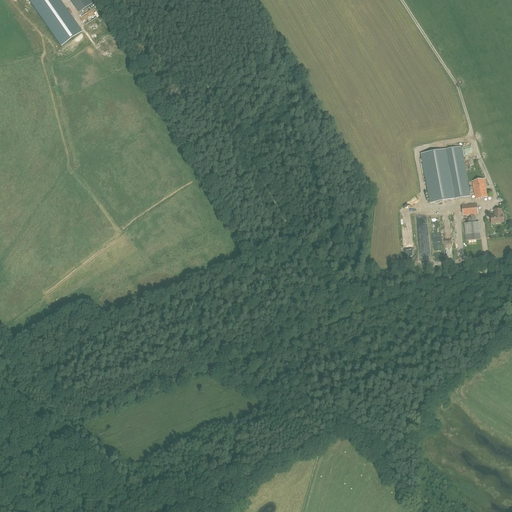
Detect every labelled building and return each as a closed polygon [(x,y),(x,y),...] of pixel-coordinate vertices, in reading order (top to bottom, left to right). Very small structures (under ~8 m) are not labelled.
[(59,0),(28,0),(61,47),(82,32),(59,0)] [(107,35),(105,36),(110,42),(115,37),(110,30),(106,33),(107,35)] [(470,196),(461,147),(422,155),(431,204),(470,196)] [(488,197),(484,179),(473,182),(476,200),(488,197)] [(463,216),(478,215),(477,204),(462,206),(463,216)] [(495,215),(491,216),(492,224),(503,223),(502,215),(501,210),(494,211),(495,215)] [(412,234),(403,236),(404,244),(413,242),(412,234)]
